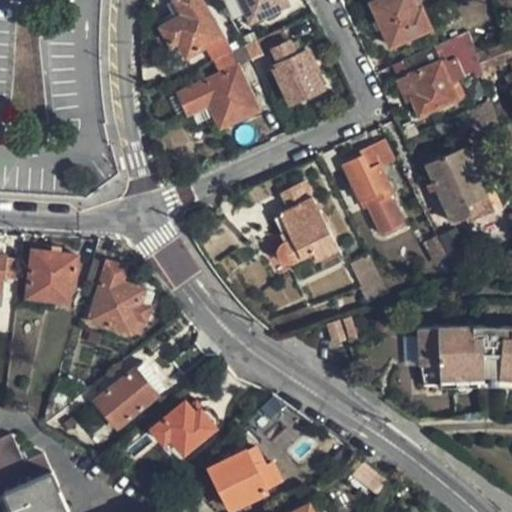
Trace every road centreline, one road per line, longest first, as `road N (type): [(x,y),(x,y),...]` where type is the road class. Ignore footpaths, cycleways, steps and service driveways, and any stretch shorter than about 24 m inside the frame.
road 1 (residential): [(145,218),(221,328),(421,466),(472,511)]
road 2 (residential): [(324,0),(378,113),(145,218)]
road 3 (residential): [(134,0),(124,50),(145,218)]
road 4 (residential): [(145,218),(0,214)]
